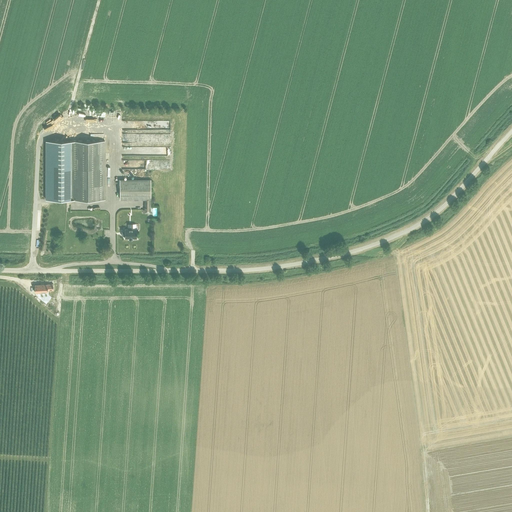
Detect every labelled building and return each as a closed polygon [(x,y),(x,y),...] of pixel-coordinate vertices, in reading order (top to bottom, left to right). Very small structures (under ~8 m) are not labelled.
[(71,141),(45,141),(45,199),(70,199),(71,141)] [(105,141),(71,141),(70,199),(104,199),(105,141)] [(120,199),(150,199),(150,179),(120,179),(120,199)] [(137,238),(137,229),(132,229),(132,225),(128,225),(128,229),(124,229),(124,238),(129,238),(129,239),(132,239),(132,238),(137,238)] [(53,284),(34,285),(35,292),(48,292),(47,290),(53,290),(53,284)]
